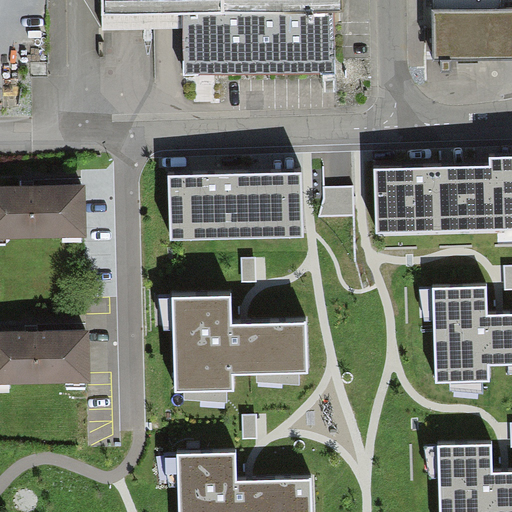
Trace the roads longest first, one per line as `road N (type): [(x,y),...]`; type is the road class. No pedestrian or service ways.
road 1 (residential): [(397,125),(0,131)]
road 2 (residential): [(397,125),(394,0)]
